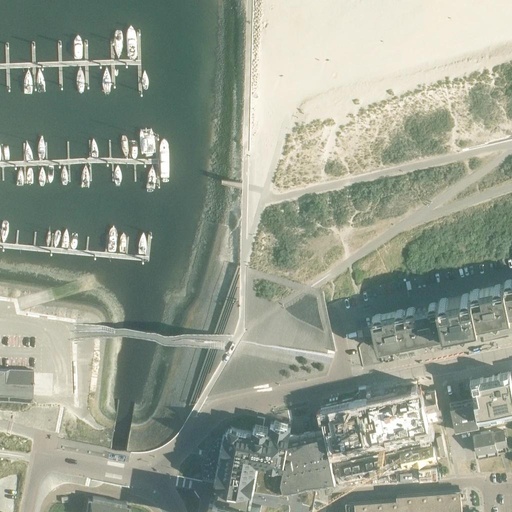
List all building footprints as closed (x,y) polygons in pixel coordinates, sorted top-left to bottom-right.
[(376,318),(382,345),(442,333),(444,330),(474,324),(478,320),(507,315),(510,311),(511,310),(511,281),(504,284),(503,286),(472,293),(470,296),(440,302),(438,305),(376,318)] [(269,298),(272,304),(289,297),(286,291),(269,298)] [(188,363),(196,364),(196,360),(208,361),(209,352),(189,351),(188,363)] [(0,399),(32,401),(32,397),(33,397),(33,381),(32,381),(33,370),(0,369),(0,399)] [(511,383),(510,372),(471,380),(475,396),(473,396),(477,414),(478,414),(479,418),(481,427),(511,420),(511,383)] [(69,398),(81,399),(81,386),(70,386),(69,398)] [(427,412),(426,412),(429,424),(443,421),(441,408),(438,408),(434,389),(422,392),(427,412)] [(422,393),(321,416),(335,478),(435,456),(422,393)] [(474,401),(450,406),(455,430),(456,430),(455,429),(469,426),(478,424),(478,426),(479,426),(474,401)] [(311,511),(316,492),(315,487),(278,494),(289,434),(289,431),(291,425),(287,424),(288,422),(274,420),(274,422),(270,421),(269,428),(268,427),(255,425),(254,425),(253,427),(253,430),(241,428),(232,426),(231,426),(230,431),(227,431),(226,430),(226,431),(225,433),(224,439),(224,442),(216,440),(214,451),(209,477),(202,511),(311,511)] [(497,447),(507,445),(504,430),(494,432),(493,431),(473,435),(477,453),(497,449),(497,447)] [(289,434),(278,494),(335,482),(333,470),(324,431),(302,436),(289,434)] [(435,455),(446,453),(442,436),(432,438),(435,455)] [(460,493),(445,494),(446,511),(461,510),(460,493)] [(446,511),(445,494),(430,495),(431,511),(445,511),(446,511)] [(431,511),(430,495),(415,496),(416,511),(431,511)] [(128,511),(129,506),(125,505),(126,502),(92,496),(92,499),(87,498),(84,511),(128,511)] [(416,511),(415,496),(400,497),(400,501),(401,501),(401,511),(416,511)] [(400,501),(386,502),(386,511),(401,511),(401,501),(400,501)] [(386,511),(386,502),(370,503),(371,511),(386,511)] [(371,511),(370,503),(355,504),(355,511),(371,511)]
